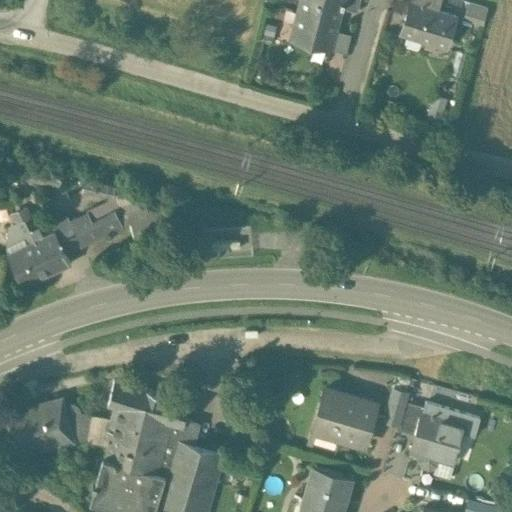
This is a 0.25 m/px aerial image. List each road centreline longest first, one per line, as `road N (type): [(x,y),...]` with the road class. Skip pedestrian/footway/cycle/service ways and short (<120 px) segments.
road 1 (secondary): [(511,331),(403,298),(288,282),(95,302),(0,339)]
road 2 (unclassified): [(340,118),(0,19)]
road 3 (unclassified): [(511,168),(340,118)]
road 4 (residential): [(379,0),(340,118)]
